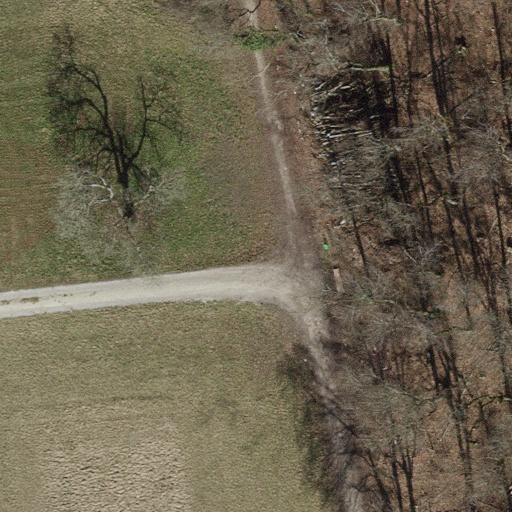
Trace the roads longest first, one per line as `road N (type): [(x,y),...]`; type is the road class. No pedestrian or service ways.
road 1 (track): [(292,511),(238,284),(229,0)]
road 2 (track): [(0,308),(238,284)]
